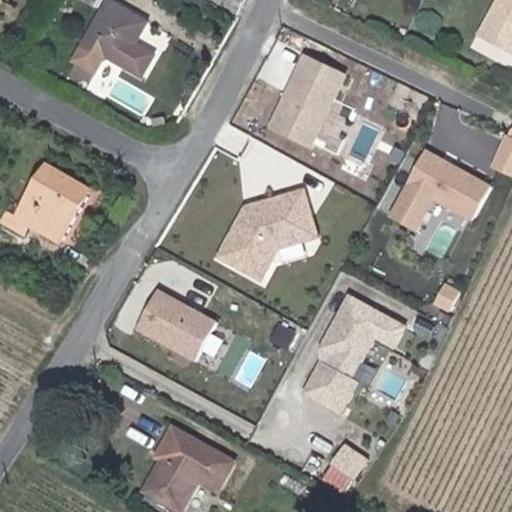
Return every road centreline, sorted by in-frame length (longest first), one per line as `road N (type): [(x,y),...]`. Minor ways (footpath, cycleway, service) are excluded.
road 1 (unclassified): [(0,463),(189,167)]
road 2 (unknown): [(281,0),(443,74),(462,99),(464,130)]
road 3 (unclassified): [(189,167),(0,71)]
road 4 (unclassified): [(189,167),(266,0)]
